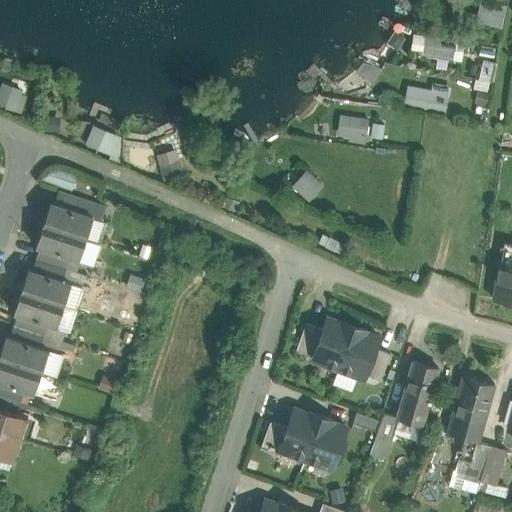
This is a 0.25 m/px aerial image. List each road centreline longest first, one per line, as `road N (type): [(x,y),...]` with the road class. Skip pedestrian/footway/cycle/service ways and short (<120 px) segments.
road 1 (residential): [(292,252),(29,138)]
road 2 (residential): [(292,252),(207,511)]
road 3 (residential): [(511,335),(425,309),(292,252)]
